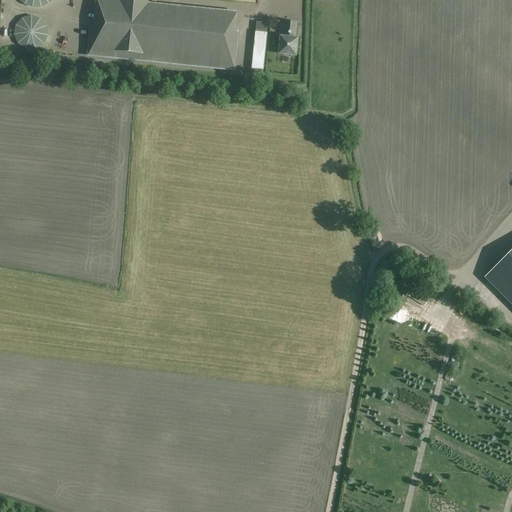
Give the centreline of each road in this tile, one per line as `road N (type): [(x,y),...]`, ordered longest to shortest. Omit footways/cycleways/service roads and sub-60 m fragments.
road 1 (unclassified): [(327,511),(374,259),(405,247),(442,272),(460,273),(511,217)]
road 2 (unknown): [(453,285),(402,511)]
